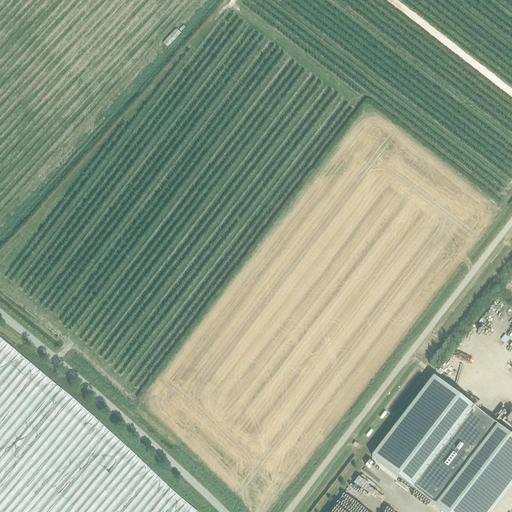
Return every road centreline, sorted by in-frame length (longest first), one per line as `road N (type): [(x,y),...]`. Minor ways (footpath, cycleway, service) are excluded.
road 1 (unclassified): [(287,511),(511,221)]
road 2 (unclassified): [(222,511),(0,315)]
